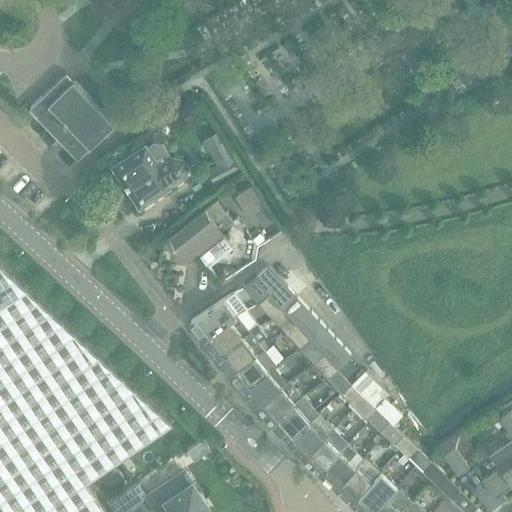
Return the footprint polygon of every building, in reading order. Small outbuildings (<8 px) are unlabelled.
[(114,124),(66,73),(41,96),(28,108),(77,159),(114,124)] [(153,143),(146,147),(145,144),(111,166),(139,207),(172,185),(185,176),(187,166),(182,159),(172,156),(170,158),(161,144),(153,143)] [(208,170),(216,185),(241,172),(233,156),(208,170)] [(266,205),(253,184),(234,196),(247,217),(266,205)] [(215,200),(205,208),(167,238),(188,264),(200,254),(209,265),(232,247),(223,236),(225,235),(222,230),(233,221),(225,212),(215,200)] [(270,266),(255,279),(268,293),(282,307),(283,309),(297,295),(296,294),(284,281),(277,273),(270,266)] [(0,511),(104,511),(84,483),(169,424),(0,267),(0,511)] [(253,281),(242,287),(257,303),(268,293),(255,279),(253,281)] [(268,293),(257,303),(258,304),(271,318),(282,307),(268,293)] [(297,295),(283,309),(296,322),(297,324),(311,311),(310,309),(297,295)] [(224,299),(188,322),(202,339),(237,315),(224,299)] [(282,307),(271,318),(285,332),(296,322),(283,309),(282,307)] [(237,315),(202,339),(215,356),(250,332),(248,329),(257,322),(246,309),(245,310),(244,311),(237,315)] [(311,311),(297,324),(305,332),(319,319),(311,311)] [(319,319),(305,332),(310,337),(311,339),(325,326),(322,323),(319,319)] [(250,332),(215,356),(229,373),(263,347),(267,344),(262,338),(267,335),(257,322),(248,329),(250,332)] [(296,322),(285,332),(299,348),(310,337),(305,332),(297,324),(296,322)] [(325,326),(311,339),(318,346),(332,333),(325,326)] [(332,333),(318,346),(324,353),(325,353),(339,340),(337,338),(332,333)] [(310,337),(299,348),(313,363),(324,353),(318,346),(311,339),(310,337)] [(339,340),(325,353),(332,361),(346,348),(339,340)] [(263,347),(229,373),(243,390),(268,371),(273,367),(277,364),(263,347)] [(346,348),(332,361),(339,368),(353,356),(346,348)] [(324,353),(313,363),(328,378),(338,369),(339,368),(332,361),(325,353),(324,353)] [(268,371),(243,390),(247,395),(257,408),(282,386),(287,383),(273,367),(268,371)] [(338,369),(328,378),(340,391),(342,393),(351,384),(338,369)] [(342,393),(363,415),(365,416),(386,396),(388,393),(366,370),(352,384),(351,384),(342,393)] [(282,386),(257,408),(264,417),(270,424),(304,397),(305,396),(290,381),(287,383),(282,386)] [(273,427),(288,445),(319,413),(320,412),(305,396),(304,397),(270,424),(273,427)] [(399,410),(386,396),(365,416),(363,415),(367,419),(373,424),(382,434),(392,425),(388,421),(399,410)] [(511,410),(511,409),(499,417),(511,436),(511,410)] [(399,410),(388,421),(392,425),(403,414),(399,410)] [(290,447),(304,461),(335,429),(320,412),(319,413),(288,445),(290,447)] [(382,434),(396,447),(406,438),(392,425),(382,434)] [(314,471),(319,476),(349,445),(348,444),(350,443),(341,435),(335,429),(304,461),(314,471)] [(378,434),(373,439),(377,443),(382,438),(378,434)] [(193,460),(209,449),(202,438),(186,450),(193,460)] [(396,447),(411,461),(420,452),(406,438),(396,447)] [(482,478),(496,497),(511,485),(511,439),(492,453),(501,465),(482,478)] [(356,452),(349,445),(319,476),(324,480),(335,491),(367,458),(366,457),(365,457),(358,450),(356,452)] [(443,454),(457,474),(469,465),(455,446),(443,454)] [(411,461),(425,474),(434,465),(420,452),(411,461)] [(335,491),(350,504),(370,483),(370,482),(381,471),(367,458),(335,491)] [(425,474),(440,488),(448,479),(434,465),(425,474)] [(205,511),(204,510),(207,508),(182,471),(146,496),(156,511),(166,511),(170,510),(171,511),(205,511)] [(350,504),(358,511),(372,511),(397,485),(381,471),(370,482),(370,483),(350,504)] [(440,488),(454,502),(463,493),(448,479),(440,488)] [(372,511),(402,511),(413,500),(397,485),(372,511)] [(478,507),(463,493),(454,502),(464,511),(472,511),(473,511),(478,507)] [(414,501),(413,500),(402,511),(426,511),(414,500),(414,501)]
